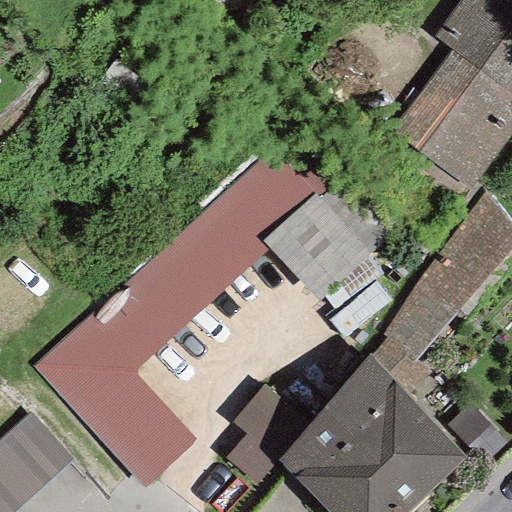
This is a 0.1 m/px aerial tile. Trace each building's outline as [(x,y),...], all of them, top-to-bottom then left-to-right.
[(511,0),(463,0),(436,37),(451,49),(388,134),(471,194),(511,138),(511,0)] [(337,183),(293,135),(155,268),(188,303),(262,231),(272,241),(337,183)] [(385,338),(370,355),(405,394),(425,377),(411,362),(511,245),(511,227),(484,190),(381,336),(385,338)] [(74,335),(33,371),(138,482),(175,447),(74,335)] [(310,424),(278,462),(325,511),(408,511),(464,459),(405,394),(370,355),(368,353),(310,424)] [(278,462),(310,424),(262,385),(230,423),(245,435),(225,460),(257,486),(275,465),(278,462)] [(468,404),(445,424),(484,467),(506,447),(468,404)] [(30,427),(0,454),(0,511),(18,511),(67,468),(30,427)]
